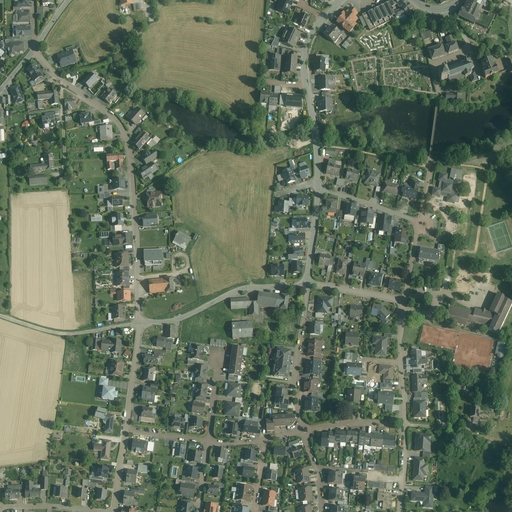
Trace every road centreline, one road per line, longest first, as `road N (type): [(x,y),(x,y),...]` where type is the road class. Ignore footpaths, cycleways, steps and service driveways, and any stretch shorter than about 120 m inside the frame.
road 1 (residential): [(140,322),(125,134),(32,49)]
road 2 (residential): [(404,301),(418,222),(317,184)]
road 3 (residential): [(140,322),(175,320),(255,286),(306,282)]
road 4 (residential): [(306,282),(294,377),(301,429)]
road 5 (unclassified): [(0,314),(72,334),(140,322)]
